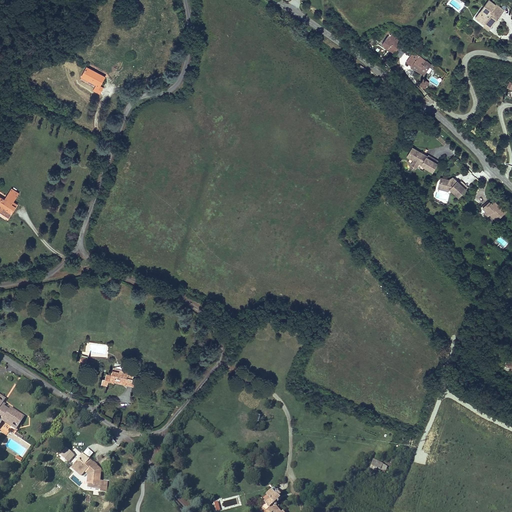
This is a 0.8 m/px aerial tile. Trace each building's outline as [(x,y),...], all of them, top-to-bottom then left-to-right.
[(489,1),(484,8),(486,9),(481,14),(480,13),(476,18),(485,25),(486,24),(491,28),(494,24),(491,21),(494,18),(497,20),(504,11),(496,4),(495,5),(489,1)] [(390,30),(386,33),(388,35),(390,33),(402,43),(404,41),(390,30)] [(402,44),(390,35),(383,44),(395,53),(402,44)] [(375,43),(378,40),(373,36),(369,42),(373,45),(375,43)] [(401,58),(405,51),(400,48),(396,55),(401,58)] [(421,56),(415,52),(407,62),(425,75),(432,65),(427,61),(426,62),(420,57),(421,56)] [(88,67),(83,77),(97,85),(94,91),(100,94),(103,88),(101,86),(105,77),(88,67)] [(429,82),(424,79),(421,85),(426,88),(429,82)] [(411,157),(412,155),(410,154),(413,149),(414,150),(416,149),(412,147),(407,155),(411,157)] [(437,163),(426,157),(425,156),(425,157),(424,155),(422,155),(420,154),(421,153),(418,152),(417,152),(416,149),(414,150),(413,149),(410,154),(412,155),(411,157),(415,160),(413,162),(418,165),(419,164),(424,163),(425,167),(432,171),(437,163)] [(438,161),(428,155),(427,156),(426,157),(437,163),(438,161)] [(465,189),(457,181),(453,177),(450,180),(444,178),(439,181),(441,183),(439,187),(448,190),(449,189),(457,197),(465,189)] [(467,188),(462,182),(457,181),(465,189),(467,188)] [(11,204),(13,201),(19,193),(12,189),(5,200),(0,196),(0,212),(9,218),(16,207),(11,204)] [(489,202),(483,208),(487,212),(485,213),(488,217),(491,214),(497,221),(506,212),(502,207),(500,209),(498,207),(500,206),(494,200),(491,203),(489,202)] [(107,375),(106,379),(103,379),(102,384),(108,386),(109,381),(115,382),(115,379),(126,381),(126,384),(135,387),(137,379),(134,378),(134,375),(128,374),(128,371),(124,370),(123,372),(113,371),(112,376),(107,375)] [(0,396),(0,417),(3,419),(12,426),(13,424),(17,427),(23,418),(10,409),(8,410),(3,407),(2,408),(0,406),(2,404),(0,402),(0,398),(1,397),(0,396)] [(12,426),(3,419),(2,421),(15,430),(16,429),(12,426)] [(71,453),(66,448),(60,455),(65,460),(71,453)] [(75,456),(71,453),(65,460),(69,463),(75,456)] [(78,459),(73,466),(83,475),(85,473),(87,470),(90,473),(90,475),(88,476),(88,477),(90,479),(90,486),(87,486),(87,489),(94,490),(94,486),(100,487),(100,492),(107,493),(107,481),(101,481),(101,470),(97,466),(95,468),(91,465),(93,463),(83,455),(82,456),(83,457),(80,460),(78,459)] [(383,464),(375,460),(372,464),(381,469),(383,464)] [(83,475),(73,466),(71,468),(81,476),(83,475)] [(282,511),(279,508),(280,507),(278,504),(280,501),(278,498),(281,496),(274,489),(271,491),(270,491),(266,494),(266,496),(261,499),(269,508),(267,509),(269,511),(282,511)]
